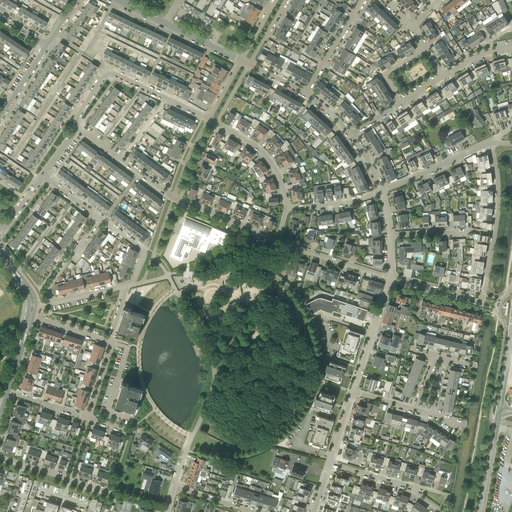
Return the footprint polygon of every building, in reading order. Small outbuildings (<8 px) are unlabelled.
[(3,0),(1,5),(6,8),(10,1),(7,0),(3,0)] [(6,8),(11,11),(15,4),(16,4),(17,2),(14,0),(10,0),(10,1),(6,8)] [(185,0),(185,2),(184,2),(182,7),(189,11),(191,6),(194,1),(193,0),(185,0)] [(217,0),(216,0),(213,0),(210,7),(208,9),(214,13),(218,6),(219,6),(222,0),(217,0)] [(414,2),(411,0),(408,0),(404,5),(408,9),(414,2)] [(455,0),(453,0),(451,2),(456,10),(458,12),(463,9),(455,0)] [(467,5),(465,3),(462,0),(455,0),(463,9),(467,5)] [(500,0),(498,1),(503,13),(508,11),(503,0),(500,0)] [(96,6),(89,2),(86,7),(93,12),(93,11),(96,14),(99,9),(96,6)] [(304,8),(302,7),(294,2),(294,3),(292,7),(291,7),(301,12),(304,8)] [(374,2),(371,6),(366,11),(370,15),(379,7),(379,6),(378,7),(374,3),(374,2)] [(412,13),(418,6),(414,2),(408,9),(412,13)] [(446,6),(452,13),(454,15),(458,12),(456,10),(451,2),(446,6)] [(192,13),(199,17),(202,13),(201,12),(204,7),(198,3),(192,13)] [(340,3),(339,4),(338,6),(341,8),(345,11),(347,8),(341,5),(342,4),(340,3)] [(11,11),(17,14),(21,7),(16,4),(15,4),(11,11)] [(257,18),(261,11),(249,4),(247,8),(245,11),(257,18)] [(341,8),(338,6),(338,7),(334,4),(330,11),(333,13),(333,14),(341,19),(344,14),(339,11),(341,8)] [(444,12),(442,14),(446,21),(449,18),(454,15),(452,13),(446,6),(442,9),(444,12)] [(17,14),(22,17),(26,10),(21,7),(17,14)] [(86,7),(82,12),(93,19),(96,14),(93,11),(93,12),(86,7)] [(295,19),(297,16),(299,17),(302,13),(301,12),(291,7),(292,7),(289,12),(291,13),(290,16),(295,19)] [(374,19),(383,10),(382,11),(378,7),(379,7),(370,15),(374,19)] [(28,8),(26,10),(22,17),(28,20),(33,11),(28,8)] [(212,19),(211,18),(214,13),(208,9),(202,19),(209,23),(212,19)] [(383,10),(374,19),(378,23),(387,14),(386,14),(382,11),(383,10)] [(37,16),(38,14),(33,11),(28,20),(33,23),(37,16)] [(243,14),(244,15),(242,18),(253,25),(257,18),(245,11),(243,14)] [(86,22),(90,25),(94,20),(93,19),(82,12),(79,18),(86,22)] [(116,14),(110,12),(105,23),(111,26),(111,25),(116,14)] [(504,27),(499,19),(495,13),(491,16),(493,19),(500,30),(502,28),(503,29),(504,27)] [(122,17),(116,14),(111,25),(117,28),(118,24),(122,17)] [(333,14),(330,18),(338,23),(341,19),(333,14)] [(384,24),(391,18),(390,18),(386,15),(387,14),(378,23),(382,27),(383,26),(384,25),(384,24)] [(33,23),(39,26),(43,19),(37,16),(33,23)] [(283,22),(291,26),(293,27),(298,20),(295,19),(290,16),(288,18),(286,17),(283,22),(283,21),(283,22)] [(500,30),(493,19),(491,16),(486,19),(495,33),(498,31),(498,32),(500,30)] [(508,22),(504,16),(499,19),(504,27),(507,25),(507,26),(509,24),(508,22)] [(44,17),(43,20),(43,19),(39,26),(44,30),(45,28),(46,26),(48,23),(49,20),(44,17)] [(127,20),(122,17),(118,24),(117,28),(122,30),(124,27),(127,20)] [(79,18),(76,23),(82,27),(86,22),(79,18)] [(338,23),(330,18),(327,23),(335,28),(338,23)] [(386,31),(394,21),(394,22),(390,18),(391,18),(384,24),(384,25),(383,26),(382,27),(386,31)] [(485,33),(488,32),(490,36),(493,34),(495,33),(486,19),(482,22),(482,23),(480,25),(481,26),(482,28),(485,33)] [(133,22),(127,20),(124,27),(130,30),(133,22)] [(396,28),(399,25),(398,25),(398,26),(394,22),(395,22),(394,21),(386,31),(390,35),(392,32),(394,34),(398,30),(396,28)] [(433,26),(430,21),(424,25),(422,26),(423,29),(423,28),(425,31),(433,26)] [(139,25),(133,22),(130,30),(128,33),(134,35),(135,32),(139,25)] [(291,26),(283,22),(281,26),(280,26),(291,33),(294,28),(293,27),(291,26)] [(76,23),(72,28),(79,32),(82,27),(76,23)] [(327,23),(324,28),(332,32),(335,28),(327,23)] [(435,24),(433,26),(425,31),(426,33),(428,36),(435,31),(438,29),(435,24)] [(139,38),(141,35),(145,27),(144,27),(144,28),(139,25),(135,32),(134,35),(139,38)] [(485,39),(483,35),(485,33),(482,28),(481,26),(480,25),(477,26),(477,28),(473,30),(473,31),(476,35),(480,42),(481,42),(483,41),(482,41),(485,39)] [(285,36),(285,35),(289,37),(291,33),(280,26),(281,27),(278,31),(277,31),(285,36)] [(95,35),(98,30),(96,28),(93,27),(89,32),(95,35)] [(150,30),(145,27),(141,35),(147,37),(150,30)] [(72,28),(69,33),(76,37),(79,32),(72,28)] [(328,33),(320,28),(317,33),(325,38),(328,33)] [(361,31),(356,28),(353,32),(361,37),(364,33),(366,34),(368,31),(362,28),(361,31)] [(435,31),(428,36),(429,38),(431,40),(435,38),(437,40),(442,37),(440,35),(441,34),(438,29),(435,31)] [(156,33),(150,30),(147,37),(152,40),(156,33)] [(277,37),(276,40),(281,43),(283,44),(285,42),(283,40),(285,36),(277,31),(278,31),(275,36),(277,37)] [(469,34),(471,37),(476,45),(478,44),(480,42),(476,35),(473,31),(469,34)] [(91,41),(95,35),(89,32),(86,37),(91,41)] [(350,37),(358,42),(361,37),(353,32),(350,37)] [(65,38),(72,43),(76,37),(69,33),(65,38)] [(161,35),(156,33),(152,40),(158,43),(161,35)] [(325,38),(317,33),(314,37),(322,42),(325,38)] [(4,46),(10,38),(4,34),(0,40),(0,44),(3,47),(4,46)] [(112,38),(106,35),(99,51),(98,52),(104,55),(106,49),(107,47),(108,46),(110,41),(110,40),(112,38)] [(164,45),(167,38),(161,35),(158,43),(164,45)] [(88,46),(91,41),(86,37),(83,42),(88,46)] [(176,40),(170,37),(167,44),(172,47),(176,40)] [(322,42),(314,37),(311,42),(319,47),(322,42)] [(356,47),(358,42),(350,37),(348,42),(356,47)] [(437,50),(445,45),(447,44),(444,40),(443,40),(442,37),(437,40),(438,43),(434,45),(436,48),(435,49),(437,50)] [(457,42),(461,48),(464,47),(467,51),(469,50),(471,48),(466,40),(465,37),(457,42)] [(471,37),(466,40),(471,48),(473,47),(476,45),(471,37)] [(15,41),(10,38),(4,46),(9,50),(15,41)] [(172,47),(178,49),(181,43),(176,40),(172,47)] [(16,50),(16,51),(20,44),(15,41),(9,50),(14,53),(16,50)] [(60,42),(57,48),(64,52),(67,47),(60,42)] [(316,51),(319,47),(311,42),(308,46),(316,51)] [(348,42),(345,46),(353,51),(356,47),(348,42)] [(414,47),(410,42),(406,45),(410,52),(413,51),(414,51),(416,49),(414,47)] [(178,49),(177,52),(183,54),(184,52),(187,45),(181,43),(178,49)] [(16,51),(21,54),(25,48),(20,44),(16,51)] [(440,55),(448,50),(450,49),(447,44),(445,45),(437,50),(439,53),(438,53),(440,55)] [(184,52),(189,55),(193,48),(187,45),(184,52)] [(311,58),(312,56),(313,56),(316,51),(308,46),(306,45),(304,48),(302,47),(299,51),(307,56),(311,58)] [(401,48),(406,55),(408,54),(409,54),(410,53),(410,52),(406,45),(401,48)] [(103,57),(108,60),(112,52),(113,49),(108,46),(107,47),(106,49),(104,55),(103,57)] [(21,54),(26,58),(31,51),(25,48),(21,54)] [(64,55),(66,53),(64,52),(57,48),(53,53),(60,57),(65,61),(67,57),(64,55)] [(189,55),(195,57),(198,51),(193,48),(189,55)] [(393,51),(396,56),(399,54),(401,58),(404,57),(406,55),(401,48),(397,51),(395,49),(393,51)] [(448,50),(440,55),(442,57),(441,58),(443,59),(450,54),(454,52),(451,48),(450,49),(448,50)] [(345,49),(342,54),(354,61),(357,56),(345,49)] [(268,53),(263,50),(259,58),(262,60),(262,59),(264,60),(268,53)] [(268,53),(264,60),(270,63),(273,56),(275,52),(270,50),(268,53)] [(201,60),(204,53),(198,51),(195,57),(201,60)] [(391,54),(386,57),(391,65),(393,64),(393,63),(396,62),(393,57),(396,56),(393,51),(390,52),(391,54)] [(94,57),(100,61),(103,57),(104,55),(98,52),(94,57)] [(108,60),(114,62),(117,55),(112,52),(108,60)] [(50,58),(57,62),(60,57),(53,53),(50,58)] [(339,59),(347,64),(350,65),(351,66),(354,61),(342,54),(339,59)] [(448,63),(453,59),(450,54),(443,59),(444,62),(446,64),(448,63)] [(114,62),(119,65),(120,65),(123,58),(117,55),(114,62)] [(273,65),(275,66),(279,58),(273,56),(270,63),(273,65)] [(382,60),(387,68),(387,67),(389,67),(389,66),(391,65),(386,57),(382,60)] [(50,58),(47,63),(53,68),(57,62),(50,58)] [(125,68),(129,61),(129,60),(123,58),(120,65),(125,68)] [(287,62),(279,58),(275,66),(277,67),(280,68),(281,67),(284,68),(287,62)] [(508,60),(505,61),(504,58),(498,60),(501,69),(502,73),(510,71),(508,60)] [(336,63),(344,68),(347,70),(350,65),(347,64),(339,59),(336,63)] [(378,68),(380,67),(381,68),(381,71),(384,70),(384,69),(387,68),(382,60),(377,63),(376,61),(375,61),(373,65),(378,68)] [(498,60),(492,61),(493,64),(490,65),(492,72),(495,71),(495,70),(501,69),(498,60)] [(99,67),(95,65),(92,63),(90,61),(86,67),(88,68),(95,72),(99,67)] [(134,64),(129,61),(125,68),(131,71),(134,64)] [(295,67),(287,62),(284,68),(286,70),(285,71),(289,73),(291,74),(295,67)] [(53,68),(47,63),(43,68),(50,73),(53,68)] [(229,72),(221,67),(214,63),(211,68),(226,76),(229,72)] [(293,75),(296,77),(302,66),(297,63),(295,67),(291,74),(293,76),(293,75)] [(336,63),(333,68),(338,71),(336,73),(342,77),(344,74),(344,75),(347,70),(344,68),(336,63)] [(131,71),(136,74),(140,66),(134,64),(131,71)] [(486,66),(485,64),(480,66),(483,75),(489,72),(489,73),(492,72),(490,65),(486,66)] [(161,70),(162,67),(157,65),(156,68),(155,68),(151,77),(156,80),(160,73),(161,70)] [(92,78),(95,73),(95,72),(88,68),(86,67),(86,66),(82,72),(85,73),(92,78)] [(136,74),(142,76),(145,69),(140,66),(136,74)] [(305,72),(306,70),(306,69),(302,66),(296,77),(299,79),(301,80),(305,72)] [(480,66),(474,68),(475,71),(472,73),(476,80),(479,78),(478,77),(483,75),(480,66)] [(43,68),(40,73),(47,78),(49,80),(53,74),(50,73),(43,68)] [(210,71),(212,72),(211,73),(217,76),(216,77),(224,81),(226,76),(211,68),(210,71)] [(372,78),(377,71),(372,68),(367,75),(372,78)] [(142,76),(148,79),(151,72),(145,69),(142,76)] [(307,83),(311,75),(305,72),(301,80),(303,81),(307,83)] [(469,75),(467,72),(462,75),(467,83),(472,80),(473,81),(476,80),(472,73),(469,75)] [(40,73),(37,78),(37,79),(36,79),(43,83),(47,78),(40,73)] [(88,83),(92,78),(85,73),(82,78),(88,83)] [(156,80),(162,83),(165,76),(160,73),(156,80)] [(166,76),(165,76),(162,83),(168,85),(171,79),(172,76),(173,76),(167,73),(166,76)] [(216,77),(215,78),(208,74),(206,77),(208,78),(221,86),(224,81),(216,77)] [(245,83),(251,86),(254,78),(252,77),(249,75),(245,83)] [(457,78),(459,81),(456,83),(460,89),(463,87),(462,86),(467,83),(462,75),(457,78)] [(172,76),(171,79),(168,85),(173,88),(177,81),(178,79),(172,76)] [(378,76),(376,78),(368,83),(366,84),(367,87),(369,89),(371,88),(381,81),(380,79),(380,78),(378,76)] [(7,88),(11,81),(5,78),(1,84),(7,88)] [(85,88),(88,83),(82,78),(78,84),(85,88)] [(206,81),(207,82),(208,82),(208,83),(211,85),(211,86),(219,90),(221,86),(208,78),(206,81)] [(251,86),(249,89),(254,91),(259,81),(254,78),(251,86)] [(36,79),(33,84),(32,85),(39,90),(43,83),(36,79)] [(177,81),(173,88),(179,91),(182,84),(183,84),(184,81),(178,79),(177,81)] [(265,84),(259,81),(254,91),(260,94),(261,91),(265,84)] [(374,92),(375,92),(377,91),(384,86),(383,83),(381,81),(371,88),(374,92)] [(211,86),(210,87),(204,84),(205,83),(204,82),(203,83),(202,83),(200,86),(216,95),(219,90),(211,86)] [(326,85),(325,85),(321,82),(316,88),(319,90),(318,91),(320,92),(326,85)] [(454,84),(452,82),(447,85),(452,93),(457,90),(458,91),(460,89),(456,83),(454,84)] [(82,93),(85,88),(78,84),(75,89),(82,93)] [(179,91),(185,93),(185,92),(188,87),(183,84),(182,84),(179,91)] [(269,95),(272,89),(270,88),(270,87),(265,84),(261,91),(269,95)] [(32,85),(30,89),(28,92),(35,96),(39,90),(32,85)] [(330,89),(326,85),(320,92),(322,94),(322,93),(325,96),(330,89)] [(447,85),(442,88),(444,91),(441,92),(445,99),(448,97),(449,99),(454,96),(452,93),(447,85)] [(201,90),(199,93),(205,96),(206,94),(214,99),(216,95),(200,86),(199,89),(201,90)] [(333,86),(330,89),(325,96),(328,98),(330,100),(338,90),(333,86)] [(378,96),(380,95),(387,90),(386,88),(384,86),(377,91),(375,92),(378,96)] [(78,99),(81,93),(82,93),(75,89),(71,87),(68,92),(71,94),(78,99)] [(115,87),(111,92),(117,97),(121,91),(115,87)] [(276,89),(275,91),(272,89),(269,95),(272,96),(277,99),(281,92),(276,89)] [(338,104),(345,96),(338,90),(330,100),(331,101),(332,101),(335,103),(336,102),(338,104)] [(389,93),(387,90),(380,95),(382,100),(390,95),(389,93)] [(441,92),(439,94),(437,91),(432,94),(437,102),(439,105),(446,100),(445,99),(441,92)] [(28,92),(26,94),(24,98),(30,103),(35,96),(28,92)] [(111,92),(107,97),(113,102),(117,97),(111,92)] [(189,95),(185,92),(185,93),(182,98),(187,101),(191,95),(189,95)] [(281,105),(282,102),(286,95),(281,92),(277,99),(276,102),(281,105)] [(197,98),(203,101),(204,99),(212,103),(214,99),(206,94),(205,96),(199,93),(197,98)] [(348,93),(345,96),(338,104),(340,106),(339,107),(342,110),(341,110),(343,112),(352,103),(355,100),(348,93)] [(75,104),(78,99),(71,94),(68,99),(75,104)] [(432,94),(427,98),(429,100),(426,102),(430,108),(431,110),(439,105),(437,102),(432,94)] [(292,98),(286,95),(282,102),(283,102),(281,106),(286,109),(292,98)] [(390,95),(382,100),(380,101),(383,106),(385,105),(390,102),(391,101),(393,100),(392,97),(390,95)] [(107,97),(104,102),(110,107),(113,102),(107,97)] [(24,98),(23,99),(19,105),(26,109),(30,103),(24,98)] [(291,112),(293,108),(297,101),(292,98),(286,109),(291,112)] [(68,112),(72,107),(63,101),(59,106),(62,108),(68,112)] [(293,108),(301,113),(304,107),(301,105),(302,104),(297,101),(293,108)] [(426,102),(424,103),(422,101),(417,104),(422,112),(427,109),(428,110),(430,108),(426,102)] [(100,107),(106,112),(110,107),(104,102),(100,107)] [(150,113),(153,108),(147,103),(144,109),(150,113)] [(345,113),(347,116),(353,110),(356,107),(352,103),(343,112),(344,113),(345,113)] [(417,104),(412,107),(413,110),(411,112),(416,120),(424,115),(422,112),(417,104)] [(508,119),(507,116),(510,115),(509,108),(508,104),(498,107),(502,120),(508,119)] [(96,112),(102,116),(106,112),(100,107),(96,112)] [(446,116),(453,111),(451,107),(443,112),(446,116)] [(495,119),(496,122),(502,120),(498,107),(492,109),(493,112),(489,114),(492,120),(495,119)] [(65,117),(68,112),(62,108),(58,113),(65,117)] [(308,111),(306,108),(300,116),(306,122),(314,114),(309,109),(308,111)] [(19,109),(15,115),(22,119),(25,114),(19,109)] [(144,109),(140,114),(146,118),(150,113),(144,109)] [(171,110),(169,109),(168,111),(165,110),(162,115),(164,116),(163,119),(168,122),(169,119),(171,119),(174,112),(174,111),(174,112),(171,110)] [(479,127),(485,122),(478,115),(477,109),(473,110),(475,117),(473,119),(471,121),(472,123),(474,122),(479,127)] [(353,110),(347,116),(350,118),(349,119),(351,120),(357,114),(353,110)] [(411,112),(408,113),(407,110),(402,114),(407,122),(408,124),(416,120),(411,112)] [(235,111),(233,114),(230,112),(228,115),(227,114),(226,117),(227,118),(225,121),(231,124),(234,118),(236,120),(239,114),(235,111)] [(356,125),(365,116),(361,111),(357,114),(351,120),(353,122),(356,125)] [(105,118),(102,116),(96,112),(92,117),(98,121),(101,123),(105,118)] [(176,122),(179,114),(175,112),(174,112),(171,119),(169,119),(168,122),(173,124),(175,121),(176,122)] [(55,118),(61,123),(65,117),(58,113),(55,118)] [(140,114),(136,118),(142,123),(146,118),(140,114)] [(184,117),(179,114),(176,122),(175,121),(173,124),(178,127),(180,124),(181,124),(184,117)] [(239,121),(236,126),(241,129),(248,117),(245,115),(244,117),(239,114),(236,120),(239,121)] [(318,118),(314,114),(306,122),(311,126),(318,118)] [(402,114),(397,117),(398,120),(396,121),(400,128),(402,132),(405,130),(404,129),(409,125),(408,124),(407,122),(402,114)] [(15,115),(12,120),(18,124),(22,127),(25,121),(22,119),(15,115)] [(89,122),(95,127),(98,121),(92,117),(89,122)] [(138,128),(142,123),(136,118),(134,117),(130,121),(133,123),(132,124),(138,128)] [(186,126),(190,119),(184,117),(181,124),(180,124),(178,127),(185,129),(186,126)] [(241,129),(246,132),(251,124),(254,126),(257,120),(254,119),(252,117),(251,119),(248,117),(241,129)] [(51,123),(58,128),(61,123),(55,118),(51,123)] [(311,126),(315,130),(323,122),(318,118),(311,126)] [(186,126),(194,130),(196,125),(197,124),(194,123),(195,121),(190,119),(186,126)] [(12,120),(8,125),(15,129),(18,124),(12,120)] [(257,128),(253,132),(258,136),(265,125),(260,122),(257,120),(254,126),(257,128)] [(396,121),(393,123),(391,120),(386,123),(388,126),(391,131),(396,128),(400,133),(402,132),(400,128),(396,121)] [(320,134),(322,132),(327,126),(323,122),(315,130),(320,134)] [(54,133),(58,128),(51,123),(48,129),(54,133)] [(132,124),(129,129),(135,133),(138,128),(132,124)] [(8,125),(5,130),(12,135),(15,129),(8,125)] [(258,136),(263,139),(266,134),(269,137),(273,132),(270,129),(265,125),(258,136)] [(332,130),(327,126),(322,132),(329,138),(334,133),(331,131),(332,130)] [(55,133),(54,133),(48,129),(46,128),(43,133),(45,134),(52,139),(55,133)] [(368,132),(363,134),(366,138),(365,138),(366,140),(374,135),(376,133),(373,128),(368,132)] [(135,133),(129,129),(125,134),(131,138),(135,133)] [(5,130),(2,135),(8,140),(12,142),(15,137),(12,135),(5,130)] [(445,149),(464,138),(461,131),(448,138),(447,136),(440,140),(445,149)] [(213,141),(216,143),(214,148),(216,149),(218,150),(220,148),(223,142),(220,141),(223,136),(218,132),(216,135),(215,134),(214,137),(215,138),(213,141)] [(272,139),(267,143),(271,148),(278,141),(281,138),(277,134),(277,135),(273,132),(269,137),(272,139)] [(326,140),(327,142),(331,147),(334,145),(340,140),(337,135),(336,136),(334,133),(329,138),(326,140)] [(374,135),(366,140),(368,142),(370,145),(377,140),(380,139),(376,133),(374,135)] [(48,144),(52,139),(45,134),(41,140),(48,144)] [(125,134),(121,139),(127,143),(131,138),(125,134)] [(2,135),(0,137),(0,141),(5,145),(8,140),(2,135)] [(177,140),(175,145),(182,148),(184,145),(185,143),(184,142),(185,140),(176,136),(175,139),(177,140)] [(115,142),(118,144),(123,148),(127,143),(121,139),(119,137),(115,142)] [(234,141),(229,138),(226,144),(223,142),(220,148),(222,149),(224,147),(229,150),(234,141)] [(271,148),(276,152),(280,148),(282,151),(290,145),(290,144),(287,141),(287,140),(286,140),(285,140),(284,140),(284,141),(281,138),(278,141),(271,148)] [(45,149),(48,144),(41,140),(38,145),(45,149)] [(334,145),(331,147),(335,152),(344,145),(340,140),(334,145)] [(380,145),(377,140),(370,145),(372,148),(373,150),(380,145)] [(81,153),(87,144),(82,141),(76,150),(81,154),(81,153)] [(236,150),(239,144),(234,141),(229,150),(234,153),(233,155),(235,157),(239,151),(236,150)] [(175,145),(172,143),(171,143),(169,148),(172,150),(180,153),(182,149),(182,148),(175,145)] [(374,152),(377,155),(383,151),(384,150),(386,153),(391,150),(390,147),(386,149),(383,143),(380,145),(373,150),(374,152)] [(88,154),(92,148),(87,144),(81,153),(86,157),(86,156),(88,154)] [(41,154),(45,149),(38,145),(35,150),(41,154)] [(132,157),(137,160),(144,151),(145,149),(141,145),(139,148),(136,146),(131,154),(133,155),(132,157)] [(290,145),(282,151),(284,153),(279,157),(282,162),(291,156),(293,154),(295,153),(290,145)] [(344,145),(335,152),(338,157),(348,150),(344,145)] [(97,152),(92,148),(88,154),(86,156),(91,160),(93,158),(97,152)] [(172,150),(169,148),(168,148),(166,153),(170,155),(169,158),(175,161),(176,158),(178,159),(180,153),(172,150)] [(250,151),(245,148),(242,153),(239,151),(235,157),(238,158),(240,156),(244,159),(250,151)] [(436,156),(432,149),(429,151),(430,152),(425,154),(429,163),(434,160),(433,158),(436,156)] [(38,160),(38,159),(41,154),(35,150),(31,155),(38,160)] [(342,161),(344,159),(351,155),(348,150),(338,157),(342,161)] [(149,155),(147,154),(144,151),(137,160),(141,164),(146,157),(147,158),(149,155)] [(251,160),(255,155),(250,151),(244,159),(242,162),(247,165),(249,167),(254,162),(251,160)] [(422,163),(423,165),(429,163),(425,154),(423,151),(415,154),(419,164),(422,163)] [(93,158),(98,162),(102,156),(97,152),(93,158)] [(215,161),(217,156),(211,153),(210,155),(207,153),(205,159),(210,162),(209,164),(215,167),(217,162),(215,161)] [(292,167),(298,164),(302,162),(299,158),(298,157),(297,157),(296,157),(295,157),(293,154),(291,156),(282,162),(286,167),(291,163),(292,167)] [(419,164),(415,154),(406,158),(411,168),(412,171),(418,168),(416,165),(419,164)] [(35,165),(38,160),(31,155),(28,160),(35,165)] [(153,158),(149,155),(147,158),(146,157),(141,164),(146,167),(151,160),(152,161),(154,159),(153,158)] [(146,167),(150,171),(155,164),(156,165),(158,162),(157,161),(159,159),(155,155),(153,158),(154,159),(152,161),(151,160),(146,167)] [(355,160),(351,155),(344,159),(350,167),(356,163),(354,160),(355,160)] [(101,167),(103,165),(107,159),(102,156),(98,162),(97,163),(101,167)] [(386,156),(383,157),(379,159),(380,163),(381,165),(389,161),(386,156)] [(21,163),(31,170),(35,165),(28,160),(24,158),(21,163)] [(108,169),(112,163),(107,159),(103,165),(108,169)] [(391,160),(389,161),(381,165),(382,167),(384,170),(391,167),(394,166),(391,160)] [(484,170),(484,167),(490,166),(488,160),(477,163),(478,168),(477,168),(478,171),(484,170)] [(249,167),(251,169),(250,169),(254,174),(257,172),(265,166),(261,161),(256,165),(254,162),(249,167)] [(162,165),(161,164),(158,162),(156,165),(155,164),(150,171),(154,173),(155,174),(160,167),(161,168),(163,165),(162,165)] [(162,165),(163,165),(161,168),(160,167),(155,174),(159,178),(165,171),(167,169),(166,168),(168,166),(164,162),(162,165)] [(117,167),(112,163),(108,169),(113,173),(117,167)] [(357,167),(356,163),(350,167),(347,169),(350,176),(354,175),(361,171),(358,166),(357,167)] [(207,167),(202,164),(199,170),(208,174),(210,171),(212,172),(215,167),(209,164),(207,167)] [(294,170),(288,172),(291,178),(300,174),(302,173),(300,168),(298,164),(292,167),(294,170)] [(263,174),(268,171),(265,166),(257,172),(260,176),(258,178),(259,181),(265,177),(263,174)] [(460,178),(465,176),(466,178),(469,176),(466,171),(466,170),(463,172),(460,166),(455,169),(460,178)] [(3,167),(0,172),(0,176),(3,179),(7,172),(8,173),(9,171),(3,167)] [(116,178),(118,176),(118,177),(122,171),(117,167),(113,173),(111,175),(116,178)] [(394,172),(391,167),(384,170),(386,174),(385,174),(386,176),(394,172)] [(62,168),(56,176),(62,180),(67,174),(68,172),(62,168)] [(169,180),(172,182),(173,177),(171,175),(173,173),(167,169),(165,171),(159,178),(162,180),(164,181),(166,179),(168,181),(169,180)] [(452,184),(461,180),(460,178),(455,169),(450,171),(452,177),(449,178),(452,184)] [(199,170),(197,175),(196,178),(207,183),(209,178),(207,177),(208,174),(199,170)] [(491,173),(485,173),(484,170),(478,171),(478,174),(479,174),(480,179),(491,178),(491,173)] [(122,171),(118,177),(123,180),(127,174),(122,171)] [(350,176),(353,182),(356,180),(364,177),(361,171),(354,175),(350,176)] [(3,179),(9,182),(13,176),(8,173),(7,172),(3,179)] [(67,174),(62,180),(66,183),(72,175),(68,172),(67,174)] [(389,181),(396,178),(394,172),(386,176),(387,178),(389,181)] [(13,175),(13,176),(9,182),(14,185),(18,179),(21,174),(19,173),(19,174),(17,173),(15,176),(13,175)] [(132,178),(127,174),(123,180),(121,183),(126,187),(132,178)] [(291,178),(293,183),(298,181),(299,185),(306,183),(304,179),(302,180),(300,174),(291,178)] [(443,186),(444,188),(445,189),(450,186),(449,186),(452,184),(449,178),(447,179),(444,174),(439,177),(443,186)] [(77,179),(72,175),(66,183),(71,187),(77,179)] [(275,184),(273,178),(267,180),(265,177),(259,181),(261,183),(263,188),(265,187),(275,184)] [(364,177),(356,180),(353,182),(356,187),(367,182),(366,180),(365,180),(364,177)] [(436,192),(444,188),(443,186),(439,177),(433,179),(436,184),(433,186),(436,192)] [(486,187),(486,184),(492,184),(491,178),(480,179),(480,185),(479,185),(478,185),(478,188),(486,187)] [(14,185),(19,189),(23,182),(18,179),(14,185)] [(77,179),(71,187),(76,190),(81,185),(83,183),(77,179)] [(338,195),(342,194),(341,185),(340,182),(331,183),(333,195),(337,195),(338,195)] [(367,182),(356,187),(358,193),(369,188),(367,184),(368,184),(367,182)] [(433,186),(430,187),(428,182),(422,184),(427,194),(432,191),(433,193),(436,192),(433,186)] [(137,185),(134,183),(129,190),(135,195),(137,192),(138,193),(143,186),(138,183),(137,185)] [(300,188),(291,190),(292,196),(302,194),(301,187),(304,187),(307,187),(306,183),(299,185),(300,188)] [(333,196),(333,195),(331,183),(322,185),(324,197),(328,196),(328,197),(329,197),(329,196),(333,196)] [(271,192),(277,189),(275,184),(265,187),(267,190),(264,192),(265,194),(265,197),(272,195),(271,192)] [(417,187),(419,191),(416,192),(419,200),(421,199),(423,198),(422,196),(427,194),(422,184),(417,187)] [(76,190),(82,194),(86,188),(81,185),(76,190)] [(314,192),(315,198),(319,197),(319,198),(320,198),(324,197),(322,185),(313,186),(314,192)] [(88,186),(86,188),(82,194),(87,198),(93,189),(88,186)] [(147,190),(143,186),(138,193),(137,192),(135,195),(140,198),(142,196),(142,195),(143,196),(147,190)] [(199,195),(201,189),(199,188),(196,187),(195,189),(191,188),(190,191),(189,191),(187,193),(189,194),(188,197),(194,199),(196,194),(199,195)] [(492,191),(486,191),(486,187),(478,188),(478,191),(477,191),(477,196),(481,196),(492,196),(492,191)] [(87,198),(92,202),(98,193),(93,189),(87,198)] [(202,196),(199,202),(205,204),(209,195),(205,193),(206,191),(201,189),(199,195),(202,196)] [(152,193),(147,190),(143,196),(142,195),(142,196),(140,198),(144,202),(146,199),(147,200),(152,193)] [(56,203),(60,198),(52,192),(48,197),(54,202),(56,203)] [(401,192),(397,193),(393,194),(393,195),(394,199),(393,199),(394,199),(395,203),(404,201),(401,192)] [(92,202),(97,205),(101,199),(101,200),(103,197),(98,193),(92,202)] [(150,206),(157,196),(152,193),(147,200),(146,199),(144,202),(150,206)] [(205,204),(210,206),(213,200),(216,202),(218,196),(213,193),(212,196),(209,195),(205,204)] [(269,201),(269,205),(273,205),(273,206),(276,206),(276,204),(279,204),(278,198),(272,199),(272,195),(265,197),(266,199),(266,202),(269,201)] [(161,200),(157,196),(150,206),(159,213),(161,210),(159,208),(162,203),(160,202),(161,200)] [(218,203),(216,208),(221,211),(227,198),(223,196),(223,198),(218,196),(216,202),(218,203)] [(486,205),(486,202),(492,202),(492,196),(481,196),(481,202),(479,202),(479,205),(486,205)] [(45,202),(51,207),(54,202),(48,197),(45,202)] [(103,197),(101,200),(101,199),(97,205),(102,209),(106,203),(108,201),(103,197)] [(221,211),(227,213),(229,207),(232,208),(234,202),(235,200),(230,198),(230,199),(227,198),(221,211)] [(102,209),(107,213),(111,207),(113,205),(108,201),(106,203),(102,209)] [(374,201),(371,201),(365,203),(366,206),(363,207),(365,212),(377,209),(376,205),(375,205),(374,201)] [(406,210),(404,201),(395,203),(396,208),(395,208),(396,208),(398,212),(397,212),(406,210)] [(45,202),(41,207),(47,212),(51,207),(45,202)] [(235,210),(233,215),(238,217),(242,208),(244,204),(239,202),(238,203),(237,204),(234,202),(232,208),(235,210)] [(492,209),(486,208),(486,205),(479,205),(479,207),(480,208),(480,213),(491,214),(492,209)] [(245,210),(242,208),(238,217),(244,220),(246,214),(249,215),(251,209),(252,207),(249,206),(248,208),(246,207),(245,210)] [(41,207),(37,212),(43,217),(47,212),(41,207)] [(122,214),(123,212),(122,211),(120,213),(115,209),(111,214),(114,216),(113,217),(117,221),(122,214)] [(251,216),(249,222),(255,224),(258,215),(255,214),(256,211),(251,209),(249,215),(251,216)] [(368,221),(379,218),(378,218),(377,214),(378,214),(378,213),(377,209),(365,212),(368,221)] [(408,220),(406,210),(397,212),(398,212),(398,217),(397,217),(398,217),(398,221),(408,220)] [(335,214),(337,223),(339,223),(346,221),(344,212),(344,211),(340,212),(340,214),(336,215),(336,214),(335,214)] [(346,221),(352,220),(353,224),(356,223),(355,219),(353,211),(349,212),(349,211),(348,211),(344,212),(346,221)] [(432,221),(435,221),(435,227),(441,226),(441,212),(441,211),(432,212),(432,214),(432,221)] [(447,226),(447,220),(450,220),(450,213),(446,213),(446,211),(441,212),(441,226),(447,226)] [(87,218),(79,212),(75,217),(83,223),(87,218)] [(124,212),(122,214),(117,221),(122,224),(127,217),(128,218),(130,216),(129,215),(124,212)] [(122,224),(126,228),(131,221),(132,222),(134,219),(133,218),(135,216),(131,212),(129,215),(130,216),(128,218),(127,217),(122,224)] [(459,215),(459,225),(465,225),(465,219),(468,219),(468,216),(468,212),(464,212),(465,215),(459,215)] [(450,220),(453,220),(453,226),(459,225),(459,215),(453,215),(453,213),(452,213),(450,213),(450,220)] [(484,222),(485,219),(491,220),(491,214),(480,213),(479,218),(478,218),(478,221),(480,222),(484,222)] [(39,219),(33,214),(29,219),(35,224),(39,219)] [(255,224),(260,227),(262,221),(265,222),(268,216),(263,214),(261,216),(258,215),(255,224)] [(326,215),(327,224),(337,223),(335,214),(335,215),(331,215),(331,214),(331,215),(326,215)] [(429,227),(429,221),(432,221),(432,214),(429,214),(428,214),(428,216),(423,217),(423,227),(429,227)] [(70,218),(73,220),(71,222),(74,223),(80,228),(83,223),(75,217),(72,215),(70,218)] [(317,217),(318,226),(327,224),(326,215),(322,216),(322,215),(322,216),(318,217),(317,217)] [(228,233),(215,228),(186,216),(183,225),(189,227),(186,234),(182,232),(178,241),(205,252),(209,243),(207,242),(208,240),(214,242),(214,244),(222,247),(228,233)] [(273,218),(268,216),(265,222),(268,223),(266,229),(271,231),(272,228),(274,229),(275,226),(274,225),(275,222),(272,221),(273,218)] [(371,229),(380,228),(380,223),(379,223),(378,219),(379,218),(368,221),(367,221),(368,224),(367,225),(367,229),(371,229)] [(31,229),(35,224),(29,219),(26,224),(31,229)] [(131,221),(126,228),(131,231),(136,224),(137,225),(139,222),(137,221),(134,219),(132,222),(131,221)] [(288,236),(291,236),(291,240),(295,240),(295,239),(297,240),(297,237),(298,233),(295,233),(297,221),(293,219),(292,224),(290,224),(288,236)] [(410,219),(408,220),(398,221),(399,225),(399,226),(400,225),(400,230),(409,229),(409,226),(410,225),(411,225),(410,219)] [(74,223),(70,229),(76,233),(80,228),(74,223)] [(141,228),(136,235),(140,238),(145,231),(146,232),(148,229),(147,228),(149,226),(144,223),(143,225),(143,226),(141,228)] [(28,234),(31,229),(26,224),(22,230),(28,234)] [(131,231),(136,235),(141,228),(143,226),(143,225),(142,224),(140,227),(137,225),(136,224),(131,231)] [(72,238),(73,236),(76,233),(70,229),(68,227),(64,231),(66,233),(66,234),(72,238)] [(381,232),(380,228),(371,229),(372,238),(381,237),(380,232),(381,232)] [(149,241),(152,236),(153,233),(148,229),(146,232),(145,231),(140,238),(145,241),(146,240),(149,241)] [(24,239),(28,234),(22,230),(18,235),(24,239)] [(101,231),(97,235),(104,240),(109,233),(104,230),(102,232),(101,231)] [(316,243),(317,234),(308,232),(307,237),(305,237),(304,241),(311,242),(311,243),(311,242),(315,243),(316,243)] [(68,243),(69,242),(72,238),(66,234),(63,238),(62,239),(68,243)] [(334,249),(339,235),(335,234),(334,239),(328,238),(327,242),(324,241),(323,246),(330,248),(330,247),(334,249)] [(20,244),(24,239),(18,235),(14,240),(20,244)] [(101,244),(104,240),(97,235),(94,240),(100,245),(101,244)] [(56,242),(59,244),(65,248),(68,243),(62,239),(63,238),(60,236),(56,242)] [(381,237),(372,238),(368,238),(369,246),(373,246),(382,246),(382,242),(381,242),(381,237)] [(462,239),(454,239),(454,241),(449,241),(450,248),(450,249),(453,249),(453,247),(458,247),(458,259),(463,259),(462,246),(462,239)] [(11,245),(17,249),(20,244),(14,240),(11,245)] [(100,251),(101,251),(103,251),(104,250),(103,249),(102,248),(100,246),(100,245),(94,240),(90,244),(97,249),(96,250),(99,252),(100,251)] [(450,255),(450,249),(450,248),(446,248),(446,241),(446,240),(438,241),(438,243),(436,243),(437,247),(438,249),(439,251),(442,251),(442,253),(450,255)] [(487,245),(481,244),(481,241),(477,240),(475,240),(474,243),(475,243),(474,248),(486,250),(487,245)] [(400,263),(405,264),(407,265),(407,269),(410,269),(413,260),(405,258),(406,252),(425,251),(425,245),(422,246),(422,242),(411,242),(411,247),(403,247),(401,247),(399,247),(399,252),(400,263)] [(344,248),(342,247),(340,251),(347,253),(347,254),(348,253),(354,255),(357,247),(346,243),(344,248)] [(94,253),(96,250),(97,249),(90,244),(87,249),(93,254),(93,255),(95,257),(97,255),(94,253)] [(57,255),(60,250),(54,246),(51,251),(57,255)] [(138,252),(132,250),(131,249),(132,247),(128,246),(126,252),(129,253),(128,254),(136,258),(138,252)] [(382,246),(373,246),(373,255),(382,255),(382,251),(382,250),(382,246)] [(478,258),(479,255),(485,256),(486,250),(474,248),(471,248),(470,253),(472,254),(472,257),(478,258)] [(93,254),(87,249),(83,254),(85,255),(83,257),(88,261),(93,255),(93,254)] [(53,260),(54,260),(57,255),(51,251),(47,256),(53,260)] [(126,260),(134,263),(136,258),(128,254),(129,253),(126,252),(125,254),(128,255),(127,259),(126,260)] [(373,255),(373,256),(373,265),(382,265),(382,261),(382,260),(382,256),(382,255),(373,255)] [(49,265),(50,265),(53,260),(47,256),(43,261),(49,265)] [(132,268),(134,263),(126,260),(127,259),(124,257),(123,258),(121,258),(119,263),(121,263),(124,264),(124,265),(132,268)] [(484,262),(478,261),(478,258),(472,257),(471,260),(472,260),(471,266),(483,267),(484,262)] [(303,259),(298,258),(294,269),(288,267),(286,274),(296,277),(297,271),(299,272),(299,270),(300,270),(301,267),(303,259)] [(46,270),(47,269),(49,265),(43,261),(40,266),(46,270)] [(305,280),(306,278),(312,280),(312,282),(316,283),(321,267),(317,266),(318,264),(311,262),(309,270),(308,270),(305,279),(305,280)] [(119,269),(130,273),(132,268),(124,265),(124,264),(121,263),(121,265),(119,269)] [(40,266),(37,264),(33,269),(42,276),(46,270),(40,266)] [(254,264),(192,278),(193,283),(193,282),(192,278),(237,268),(254,265),(254,264)] [(266,277),(278,299),(279,298),(267,276),(257,278),(254,264),(254,265),(257,278),(266,277)] [(457,264),(455,272),(447,270),(445,279),(450,281),(450,282),(457,284),(459,277),(462,265),(459,264),(457,264)] [(433,275),(442,277),(445,267),(435,265),(433,275)] [(476,275),(476,272),(482,273),(483,267),(471,266),(471,271),(469,271),(469,274),(476,275)] [(339,270),(337,270),(328,267),(325,275),(324,278),(325,279),(332,281),(331,285),(334,286),(335,282),(336,282),(339,270)] [(106,272),(103,273),(106,284),(111,282),(111,281),(110,275),(113,275),(111,268),(106,270),(106,272)] [(126,280),(126,278),(127,279),(130,273),(119,269),(117,268),(116,271),(121,273),(120,276),(123,277),(122,280),(123,281),(126,280)] [(95,275),(92,276),(94,286),(100,285),(96,269),(94,270),(95,275)] [(99,269),(96,269),(100,285),(106,284),(103,273),(100,274),(99,269)] [(340,275),(337,285),(342,286),(343,282),(349,284),(352,274),(348,273),(347,274),(346,273),(344,278),(340,277),(340,275)] [(87,281),(88,288),(94,286),(92,276),(89,276),(88,274),(84,275),(85,281),(87,281)] [(353,290),(356,290),(359,283),(356,282),(357,277),(355,276),(356,276),(352,274),(349,284),(355,286),(353,290)] [(481,279),(475,278),(476,275),(469,274),(468,277),(469,277),(469,283),(480,284),(481,279)] [(78,290),(85,288),(83,281),(85,281),(84,275),(79,276),(80,279),(76,279),(78,290)] [(73,277),(69,278),(72,291),(78,290),(76,279),(73,280),(73,277)] [(66,285),(64,285),(66,293),(72,291),(69,278),(68,278),(69,281),(65,282),(66,285)] [(239,282),(238,279),(225,281),(227,287),(228,286),(229,292),(231,292),(233,290),(238,289),(237,283),(239,282)] [(366,291),(379,295),(382,284),(370,280),(366,291)] [(60,283),(54,284),(56,291),(59,290),(59,293),(59,294),(66,293),(64,285),(60,286),(60,283)] [(191,290),(191,289),(186,292),(206,327),(187,292),(191,290)] [(364,298),(376,302),(377,298),(364,293),(362,298),(364,298)] [(397,296),(397,297),(397,298),(397,301),(405,303),(405,300),(412,301),(413,299),(398,295),(397,296)] [(374,312),(368,310),(368,307),(370,308),(372,303),(370,302),(371,301),(362,298),(361,299),(360,299),(358,304),(359,304),(359,307),(352,305),(345,303),(345,304),(339,302),(340,301),(333,299),(333,298),(332,301),(325,299),(325,300),(322,299),(322,300),(321,299),(318,300),(317,300),(314,301),(313,300),(307,304),(311,312),(313,311),(313,312),(316,311),(316,312),(320,310),(325,311),(325,310),(333,313),(334,311),(345,314),(353,316),(352,317),(367,322),(367,321),(370,322),(370,320),(371,321),(374,312)] [(425,302),(422,301),(419,315),(422,316),(423,310),(427,311),(429,302),(428,302),(427,301),(426,301),(425,302)] [(280,302),(317,370),(317,378),(318,370),(280,302)] [(397,307),(389,304),(387,310),(406,315),(407,309),(408,307),(402,305),(400,310),(396,309),(397,307)] [(431,318),(433,319),(435,312),(438,313),(440,305),(439,305),(439,304),(437,304),(436,304),(434,304),(431,318)] [(449,316),(450,316),(452,308),(450,308),(450,307),(448,307),(445,306),(442,321),(444,321),(445,319),(448,320),(449,316)] [(144,315),(134,312),(133,312),(131,311),(132,309),(126,307),(118,331),(124,333),(125,332),(126,332),(137,336),(144,315)] [(458,310),(452,308),(450,316),(454,317),(452,323),(455,324),(458,310)] [(385,314),(393,317),(394,316),(399,317),(399,316),(406,318),(410,319),(411,316),(406,315),(387,310),(386,310),(385,314)] [(462,319),(464,311),(458,310),(455,324),(457,325),(459,318),(462,319)] [(469,327),(469,325),(472,326),(475,314),(470,312),(466,327),(469,327)] [(477,332),(482,315),(477,313),(476,314),(475,314),(472,326),(471,330),(477,332)] [(385,314),(381,327),(393,331),(395,326),(391,324),(393,317),(385,314)] [(36,333),(34,339),(39,340),(40,338),(43,339),(46,329),(41,327),(39,334),(36,333)] [(206,327),(215,344),(215,343),(206,327)] [(46,329),(43,339),(46,340),(45,345),(47,346),(52,330),(46,329)] [(52,330),(47,346),(49,346),(51,341),(54,342),(58,332),(52,330)] [(343,341),(339,352),(339,353),(340,353),(339,356),(351,360),(351,359),(354,360),(362,337),(360,337),(361,334),(350,330),(349,331),(346,330),(343,341)] [(61,341),(63,334),(58,332),(54,342),(57,343),(56,346),(62,348),(64,342),(61,341)] [(415,332),(413,338),(418,339),(417,342),(422,344),(425,334),(419,333),(415,332)] [(381,339),(380,342),(397,347),(401,337),(394,334),(391,342),(389,341),(390,338),(382,335),(382,336),(381,336),(380,338),(381,339)] [(71,337),(66,335),(64,342),(62,348),(61,350),(63,351),(65,346),(68,347),(71,337)] [(77,338),(71,337),(68,347),(71,348),(70,353),(72,354),(74,349),(77,338)] [(78,355),(83,340),(77,338),(74,349),(77,350),(75,355),(78,355)] [(92,343),(91,346),(94,346),(93,350),(103,353),(105,347),(104,347),(92,343)] [(472,349),(473,346),(467,345),(465,354),(470,355),(471,352),(472,353),(473,349),(472,349)] [(103,353),(93,350),(92,353),(87,351),(86,354),(91,355),(101,358),(103,353)] [(39,357),(32,354),(30,360),(40,363),(41,360),(44,361),(46,356),(40,354),(39,357)] [(91,365),(92,362),(99,364),(101,358),(91,355),(90,358),(87,357),(86,363),(91,365)] [(416,358),(414,363),(423,366),(425,361),(422,360),(423,357),(417,355),(416,358)] [(379,367),(378,371),(383,373),(386,363),(383,362),(384,359),(375,356),(373,361),(371,365),(374,366),(375,365),(379,367)] [(30,360),(28,366),(39,369),(40,366),(45,367),(45,365),(40,363),(30,360)] [(327,370),(325,376),(337,380),(337,379),(340,380),(344,369),(342,369),(343,366),(330,362),(329,364),(327,364),(325,370),(327,370)] [(97,370),(91,367),(91,365),(86,363),(84,368),(86,369),(85,372),(96,375),(98,370),(97,369),(97,370)] [(414,363),(412,368),(421,371),(423,366),(414,363)] [(28,366),(26,371),(33,374),(33,376),(39,378),(40,373),(38,372),(39,369),(28,366)] [(459,377),(461,368),(454,367),(453,370),(450,369),(450,370),(449,376),(459,377)] [(412,368),(410,373),(419,376),(421,371),(412,368)] [(96,375),(85,372),(84,375),(80,373),(79,376),(84,377),(84,378),(94,381),(96,375)] [(410,373),(408,378),(417,381),(419,376),(410,373)] [(32,379),(25,377),(23,382),(33,386),(34,383),(37,383),(39,378),(33,376),(32,379)] [(84,387),(85,384),(92,386),(94,381),(84,378),(83,381),(80,380),(78,385),(84,387)] [(408,378),(406,383),(415,386),(417,381),(408,378)] [(219,393),(206,418),(207,419),(246,439),(247,439),(259,441),(309,390),(315,384),(317,382),(316,381),(314,384),(258,441),(247,438),(207,418),(219,393)] [(28,390),(27,393),(33,395),(35,390),(32,389),(33,386),(23,382),(21,388),(22,388),(28,390)] [(47,389),(45,396),(50,398),(53,387),(50,386),(51,384),(46,382),(44,388),(47,389)] [(56,399),(59,389),(56,388),(57,383),(55,382),(53,387),(50,398),(56,399)] [(127,388),(127,385),(121,383),(113,408),(119,410),(120,409),(133,413),(139,392),(127,388)] [(374,392),(376,386),(365,383),(363,387),(368,388),(367,390),(374,392)] [(406,383),(404,388),(413,391),(415,386),(406,383)] [(90,392),(83,390),(84,387),(78,385),(77,390),(79,391),(78,394),(88,398),(90,392)] [(446,393),(456,394),(457,389),(447,387),(447,386),(443,385),(442,387),(447,388),(446,393)] [(67,395),(68,389),(63,387),(62,390),(59,389),(56,399),(61,401),(64,394),(67,395)] [(404,388),(402,393),(411,397),(413,391),(404,388)] [(316,404),(315,406),(328,411),(329,408),(331,408),(334,398),(331,397),(332,396),(320,392),(318,398),(316,397),(314,403),(316,404)] [(402,393),(400,398),(409,402),(411,397),(402,393)] [(72,398),(76,400),(87,403),(88,398),(78,394),(77,397),(72,396),(72,398)] [(445,398),(445,397),(443,397),(442,399),(445,400),(444,401),(444,404),(453,406),(455,400),(445,398)] [(73,402),(71,407),(77,409),(78,407),(84,409),(85,409),(87,403),(76,400),(75,403),(73,402)] [(31,404),(24,402),(23,406),(17,404),(15,409),(25,413),(26,407),(29,408),(31,404)] [(366,407),(358,404),(357,408),(356,408),(355,410),(356,411),(364,414),(368,415),(369,411),(375,413),(377,405),(368,402),(366,407)] [(445,414),(452,416),(453,406),(444,404),(443,410),(442,410),(445,411),(445,414)] [(25,413),(15,409),(13,415),(19,417),(19,420),(25,422),(26,420),(27,420),(28,414),(25,413)] [(44,412),(41,411),(41,412),(40,417),(37,416),(35,422),(44,425),(47,413),(44,412)] [(392,413),(387,412),(384,421),(390,422),(392,413)] [(53,415),(50,414),(47,413),(44,425),(49,426),(49,428),(51,429),(53,423),(51,422),(53,415)] [(326,445),(332,427),(333,423),(330,422),(331,420),(325,418),(324,418),(319,416),(318,419),(317,419),(309,441),(312,442),(312,444),(317,445),(318,446),(323,447),(324,444),(326,445)] [(365,427),(366,423),(367,418),(361,416),(360,419),(358,418),(357,420),(353,418),(352,423),(357,425),(362,427),(365,427)] [(58,417),(59,417),(56,424),(53,423),(51,429),(60,431),(64,418),(61,417),(61,418),(58,417)] [(67,420),(68,419),(64,418),(60,431),(66,432),(65,437),(68,438),(69,435),(71,430),(70,430),(71,429),(68,428),(70,421),(67,420)] [(416,428),(419,429),(421,423),(418,422),(418,421),(413,419),(410,428),(416,430),(416,428)] [(19,420),(18,423),(12,421),(10,426),(19,429),(21,424),(24,425),(25,422),(19,420)] [(73,422),(71,429),(70,430),(71,430),(76,432),(75,435),(78,436),(80,430),(77,429),(79,424),(77,423),(78,422),(75,421),(74,422),(73,422)] [(425,438),(427,434),(432,426),(427,423),(427,424),(421,423),(419,429),(418,431),(418,433),(425,438)] [(352,428),(350,432),(361,435),(362,431),(364,432),(366,428),(365,427),(362,427),(357,425),(356,429),(352,428)] [(8,432),(14,434),(13,437),(20,439),(21,436),(18,435),(19,429),(10,426),(8,432)] [(203,426),(200,431),(240,451),(240,452),(247,439),(246,439),(240,451),(201,431),(203,426)] [(427,434),(431,437),(436,429),(432,426),(427,434)] [(92,434),(89,433),(87,439),(90,440),(91,437),(96,439),(99,429),(96,428),(96,429),(93,428),(93,429),(92,434)] [(106,438),(103,437),(105,432),(102,431),(102,430),(99,429),(96,439),(99,440),(99,446),(103,447),(103,446),(106,438)] [(441,432),(436,429),(431,437),(429,440),(434,443),(441,432)] [(360,440),(361,435),(350,432),(349,436),(353,438),(353,439),(355,440),(354,443),(360,445),(362,440),(360,440)] [(440,443),(445,435),(441,432),(434,443),(433,444),(438,447),(440,443)] [(110,443),(113,444),(116,435),(113,434),(113,435),(110,434),(109,439),(106,438),(103,446),(107,447),(107,446),(108,442),(110,443)] [(113,444),(112,448),(118,449),(121,450),(124,442),(123,442),(123,444),(120,443),(122,438),(119,437),(119,436),(116,435),(113,444)] [(139,449),(140,447),(146,451),(153,441),(143,435),(139,441),(140,442),(138,446),(137,445),(133,444),(131,450),(135,451),(136,448),(139,449)] [(443,449),(450,438),(445,435),(440,443),(438,447),(439,447),(440,447),(441,447),(443,449)] [(13,437),(12,440),(6,438),(4,443),(14,446),(15,441),(19,442),(20,439),(13,437)] [(447,448),(450,449),(451,447),(452,448),(455,444),(454,444),(453,444),(455,441),(450,438),(443,449),(445,451),(447,448)] [(14,446),(4,443),(2,449),(9,451),(7,455),(14,457),(15,453),(17,447),(14,446)] [(30,448),(31,446),(27,445),(26,451),(29,452),(27,457),(29,458),(29,459),(32,459),(35,450),(30,448)] [(161,446),(157,452),(165,457),(164,459),(167,462),(173,454),(169,452),(169,451),(168,452),(167,451),(161,446)] [(346,447),(343,457),(352,460),(353,458),(356,459),(359,451),(346,447)] [(40,454),(43,455),(45,450),(41,449),(41,452),(35,450),(32,459),(35,460),(38,461),(38,460),(40,454)] [(49,465),(52,456),(47,454),(48,451),(45,450),(43,455),(46,456),(44,462),(47,463),(46,464),(49,465)] [(367,459),(370,460),(369,465),(375,467),(377,457),(375,457),(375,454),(373,454),(369,452),(367,459)] [(53,453),(52,456),(49,465),(52,466),(53,465),(55,466),(56,466),(55,466),(57,459),(61,460),(61,459),(62,456),(59,455),(53,453)] [(63,469),(64,469),(65,469),(64,469),(66,464),(69,465),(71,459),(62,456),(61,459),(61,460),(58,467),(60,468),(59,468),(63,469)] [(380,468),(382,464),(385,465),(387,458),(381,456),(380,458),(377,457),(375,467),(380,469),(380,468)] [(281,458),(281,459),(275,457),(272,465),(274,465),(286,469),(289,461),(281,458)] [(385,465),(388,465),(386,470),(392,472),(395,462),(389,461),(390,459),(387,458),(385,465)] [(82,463),(79,462),(77,468),(80,469),(79,474),(79,473),(78,474),(81,475),(84,476),(88,464),(83,462),(82,463)] [(207,466),(194,462),(192,467),(209,473),(210,470),(206,469),(207,466)] [(398,473),(399,470),(402,471),(404,463),(401,462),(400,464),(395,462),(392,472),(398,474),(398,473)] [(402,471),(405,471),(404,475),(403,475),(409,477),(413,465),(404,463),(402,471)] [(95,471),(96,467),(88,464),(84,476),(87,477),(90,478),(90,477),(92,470),(95,471)] [(98,464),(97,467),(96,467),(95,471),(98,472),(96,479),(98,480),(98,481),(101,482),(104,473),(105,470),(100,468),(101,465),(98,464)] [(415,478),(416,474),(419,474),(421,468),(419,467),(413,465),(409,477),(415,479),(415,478)] [(304,474),(305,471),(299,469),(299,468),(293,466),(291,474),(302,478),(303,477),(304,477),(304,475),(304,474)] [(432,483),(433,480),(436,481),(439,473),(440,467),(437,466),(433,471),(430,470),(426,482),(432,484),(432,483)] [(208,475),(209,473),(192,467),(190,473),(202,476),(206,478),(206,475),(208,475)] [(419,474),(422,475),(421,480),(426,482),(430,470),(425,469),(421,468),(419,474)] [(149,476),(146,483),(147,483),(145,489),(144,492),(149,493),(149,492),(158,494),(159,489),(159,486),(160,486),(161,482),(154,480),(155,477),(153,477),(154,472),(145,470),(144,475),(149,476)] [(111,480),(114,473),(111,472),(110,474),(104,473),(101,482),(104,483),(105,482),(107,483),(109,478),(112,479),(111,480)] [(190,473),(189,478),(200,482),(202,476),(190,473)] [(436,481),(439,481),(438,486),(439,486),(444,487),(445,484),(447,484),(448,480),(446,479),(447,477),(444,477),(445,474),(439,473),(436,481)] [(346,485),(347,480),(349,481),(350,477),(344,475),(343,478),(341,477),(340,478),(336,477),(335,482),(339,483),(346,485)] [(37,481),(28,478),(27,483),(37,486),(37,485),(38,485),(39,482),(40,481),(39,481),(37,480),(37,481)] [(201,485),(201,483),(202,483),(200,482),(189,478),(187,484),(198,488),(204,489),(204,486),(201,485)] [(298,493),(308,496),(310,491),(304,489),(305,487),(306,488),(307,484),(298,482),(296,488),(299,490),(298,493)] [(37,486),(27,483),(25,488),(36,492),(36,491),(37,488),(36,488),(37,486)] [(235,483),(231,492),(235,493),(234,495),(240,497),(244,485),(235,483)] [(245,483),(244,485),(240,497),(246,499),(248,491),(245,489),(245,488),(246,488),(247,484),(245,483)] [(335,486),(331,485),(330,490),(336,492),(341,493),(342,489),(344,489),(346,485),(339,483),(338,486),(336,485),(335,486)] [(363,498),(367,485),(361,483),(360,489),(357,488),(355,494),(358,495),(358,496),(363,498)] [(369,502),(372,502),(375,493),(371,492),(373,486),(367,485),(363,498),(369,500),(369,502)] [(25,488),(23,493),(33,497),(34,495),(36,492),(25,488)] [(259,492),(258,494),(254,493),(251,501),(257,503),(260,494),(262,489),(260,488),(258,492),(259,492)] [(378,494),(375,493),(372,502),(375,503),(376,501),(381,503),(382,502),(385,490),(379,488),(378,494)] [(264,494),(264,496),(260,494),(257,503),(263,505),(266,496),(268,490),(265,490),(263,494),(264,494)] [(390,504),(392,498),(389,497),(391,492),(385,490),(382,502),(390,504)] [(254,493),(248,491),(246,499),(251,501),(254,493)] [(270,496),(270,497),(266,496),(263,505),(269,506),(271,498),(273,492),(271,492),(269,495),(270,496)] [(333,495),(329,494),(327,498),(341,503),(342,498),(341,498),(343,494),(341,493),(336,492),(335,494),(333,494),(333,495)] [(19,497),(22,498),(38,504),(39,500),(33,498),(33,497),(23,493),(23,494),(21,493),(19,497)] [(292,500),(298,502),(299,500),(306,502),(308,496),(298,493),(297,496),(294,496),(292,500)] [(395,499),(392,498),(390,504),(392,505),(398,507),(403,496),(397,494),(395,499)] [(403,496),(398,507),(398,509),(404,511),(404,509),(407,510),(410,505),(406,503),(408,498),(403,496)] [(30,505),(37,508),(38,504),(22,498),(20,504),(30,507),(30,505)] [(101,507),(103,502),(94,499),(94,498),(92,498),(91,499),(92,499),(91,502),(91,504),(101,507)] [(271,498),(269,506),(275,508),(275,506),(278,507),(279,505),(280,501),(271,498)] [(327,498),(326,503),(330,504),(329,505),(331,506),(330,509),(335,510),(338,511),(341,503),(327,498)] [(179,500),(176,511),(189,511),(190,508),(186,507),(188,503),(179,500)] [(297,505),(298,502),(292,500),(291,505),(289,505),(288,509),(289,509),(298,511),(302,511),(304,508),(297,505)] [(59,505),(48,501),(46,506),(58,510),(59,505)] [(410,505),(407,510),(409,511),(417,511),(422,506),(417,502),(413,507),(410,505)]
